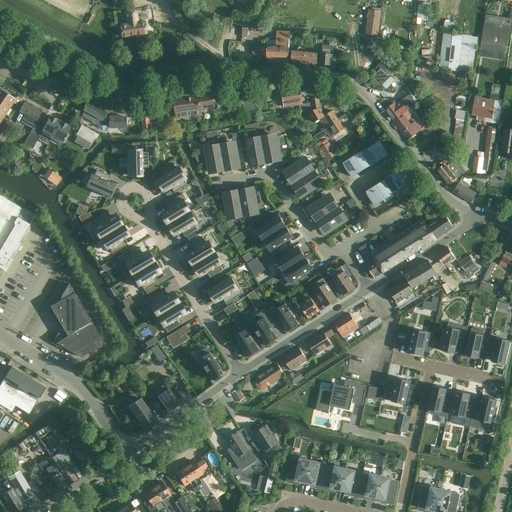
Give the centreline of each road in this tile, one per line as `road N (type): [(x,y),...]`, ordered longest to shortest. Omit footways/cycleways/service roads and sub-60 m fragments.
road 1 (residential): [(471,218),(343,79),(294,73),(127,94),(0,34)]
road 2 (residential): [(0,335),(75,380),(126,453)]
road 3 (residential): [(240,372),(148,224)]
road 4 (residential): [(342,246),(326,255),(268,172),(217,182)]
road 5 (residential): [(240,372),(370,290)]
road 6 (residential): [(126,453),(240,372)]
road 7 (residential): [(370,290),(471,218)]
